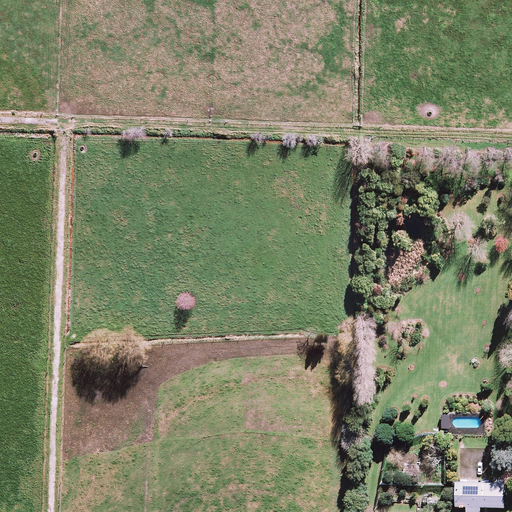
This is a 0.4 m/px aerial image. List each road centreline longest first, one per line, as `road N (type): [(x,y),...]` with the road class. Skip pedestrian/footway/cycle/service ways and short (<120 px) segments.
road 1 (track): [(511,136),(61,116)]
road 2 (track): [(61,116),(50,511)]
